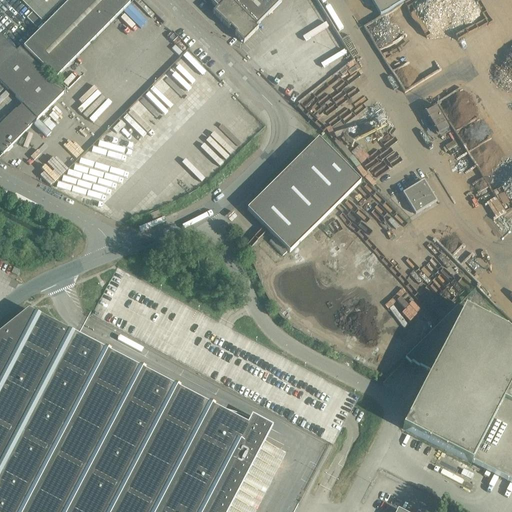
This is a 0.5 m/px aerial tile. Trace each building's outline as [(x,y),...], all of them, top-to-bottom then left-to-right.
[(18,0),(32,13),(26,19),(35,28),(41,22),(63,0),(18,0)] [(125,0),(70,0),(24,47),(56,78),(130,4),(125,0)] [(208,0),(217,9),(213,13),(229,30),(230,28),(236,34),(235,35),(243,44),(258,29),(256,27),(283,0),(208,0)] [(371,0),(380,15),(404,0),(371,0)] [(0,82),(22,104),(0,126),(0,151),(3,154),(64,93),(20,49),(16,52),(0,36),(0,82)] [(436,108),(425,114),(438,135),(448,129),(436,108)] [(347,196),(359,184),(360,183),(318,140),(247,210),(263,227),(289,253),(300,243),(302,241),(308,234),(309,235),(311,233),(310,232),(317,226),(321,223),(320,222),(327,216),(331,213),(330,212),(337,206),(337,207),(348,196),(347,196)] [(457,146),(454,141),(445,147),(448,151),(457,146)] [(436,202),(423,182),(403,194),(415,215),(436,202)] [(372,203),(364,210),(379,224),(386,217),(372,203)] [(379,224),(364,210),(357,217),(372,231),(379,224)] [(158,211),(150,214),(153,220),(160,217),(158,211)] [(357,217),(350,224),(365,238),(372,231),(357,217)] [(400,231),(386,217),(379,224),(393,238),(400,231)] [(357,245),(365,238),(350,224),(343,231),(357,245)] [(379,224),(372,231),(386,245),(393,238),(379,224)] [(336,238),(350,252),(357,245),(343,231),(336,238)] [(386,245),(372,231),(365,238),(379,252),(386,245)] [(253,246),(264,257),(279,243),(267,232),(253,246)] [(336,238),(329,245),(343,260),(350,252),(336,238)] [(372,260),(379,252),(365,238),(357,245),(372,260)] [(290,254),(279,243),(264,257),(275,268),(290,254)] [(322,253),(336,267),(343,260),(329,245),(322,253)] [(357,245),(350,252),(365,267),(372,260),(357,245)] [(343,260),(358,274),(365,267),(350,252),(343,260)] [(322,253),(315,260),(329,274),(336,267),(322,253)] [(422,253),(415,260),(429,274),(437,267),(422,253)] [(322,281),(329,274),(315,260),(308,267),(322,281)] [(336,267),(351,281),(358,274),(343,260),(336,267)] [(422,282),(429,274),(415,260),(408,267),(422,282)] [(322,281),(308,267),(301,274),(315,288),(322,281)] [(344,288),(351,281),(336,267),(329,274),(344,288)] [(415,289),(422,282),(408,267),(401,275),(415,289)] [(429,274),(444,289),(451,281),(437,267),(429,274)] [(92,315),(300,428),(333,445),(354,407),(358,398),(233,330),(219,322),(118,268),(92,315)] [(301,274),(294,281),(308,295),(315,288),(301,274)] [(329,274),(322,281),(337,295),(344,288),(329,274)] [(429,274),(422,282),(437,296),(444,289),(429,274)] [(408,296),(415,289),(401,275),(394,282),(408,296)] [(301,302),(308,295),(294,281),(287,288),(301,302)] [(330,302),(337,295),(322,281),(315,288),(330,302)] [(408,296),(394,282),(387,289),(401,303),(408,296)] [(415,289),(430,303),(437,296),(422,282),(415,289)] [(280,295),(294,309),(301,302),(287,288),(280,295)] [(322,309),(330,302),(315,288),(308,295),(322,309)] [(401,303),(387,289),(380,296),(394,310),(401,303)] [(430,303),(415,289),(408,296),(423,310),(430,303)] [(294,309),(280,295),(271,304),(285,318),(294,309)] [(301,302),(315,316),(322,309),(308,295),(301,302)] [(387,317),(394,310),(380,296),(373,303),(387,317)] [(408,296),(401,303),(416,317),(423,310),(408,296)] [(301,302),(294,309),(309,324),(316,317),(315,316),(301,302)] [(387,317),(373,303),(366,310),(380,324),(387,317)] [(409,324),(416,317),(401,303),(394,310),(409,324)] [(432,374),(403,429),(471,465),(511,485),(511,344),(465,310),(464,311),(458,307),(405,360),(410,365),(412,363),(419,368),(419,367),(432,374)] [(309,324),(294,309),(285,318),(300,333),(309,324)] [(366,310),(359,317),(373,331),(380,324),(366,310)] [(394,310),(387,317),(401,331),(409,324),(394,310)] [(228,511),(273,428),(252,417),(250,420),(241,416),(212,407),(79,337),(30,311),(0,334),(0,511),(228,511)] [(366,338),(373,331),(359,317),(352,324),(366,338)] [(387,317),(380,324),(394,338),(401,331),(387,317)] [(345,331),(359,346),(366,338),(352,324),(345,331)] [(387,345),(394,338),(380,324),(373,331),(387,345)] [(359,346),(345,331),(330,346),(348,357),(359,346)] [(387,345),(373,331),(366,338),(380,353),(387,345)] [(359,346),(374,360),(381,353),(380,353),(366,338),(359,346)] [(359,346),(348,357),(366,367),(374,360),(359,346)]
